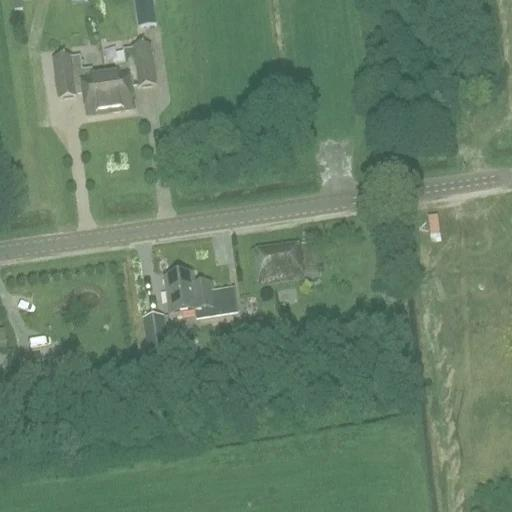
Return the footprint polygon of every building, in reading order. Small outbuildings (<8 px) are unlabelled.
[(144,0),(146,25),(157,25),(155,0),(144,0)] [(133,112),(130,91),(154,87),(149,48),(132,50),(132,51),(123,53),(125,67),(115,68),(116,76),(105,78),(110,115),(133,112)] [(59,101),(84,98),(87,119),(110,115),(105,78),(93,79),(91,72),(82,73),(80,59),(70,60),(70,59),(53,62),(59,101)] [(349,122),(339,123),(341,142),(351,141),(349,122)] [(507,254),(506,243),(498,244),(496,234),(471,237),(474,259),(507,254)] [(316,244),(302,247),(251,254),(255,289),(320,279),(316,244)] [(193,288),(191,276),(165,280),(171,318),(214,312),(210,286),(193,288)] [(147,357),(168,355),(163,319),(142,322),(147,357)] [(39,356),(17,359),(20,382),(42,379),(39,356)]
